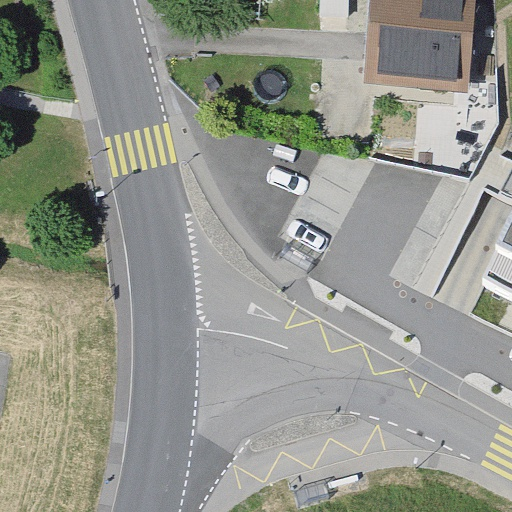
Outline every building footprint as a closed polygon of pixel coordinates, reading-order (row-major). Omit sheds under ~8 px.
[(348,0),(320,0),(320,16),(348,17),(348,0)] [(380,0),(374,80),(459,87),(466,0),(380,0)] [(511,226),(484,287),(511,300),(511,226)] [(315,260),(287,244),(279,258),(307,274),(315,260)] [(330,500),(326,483),(293,493),(298,509),(330,500)]
